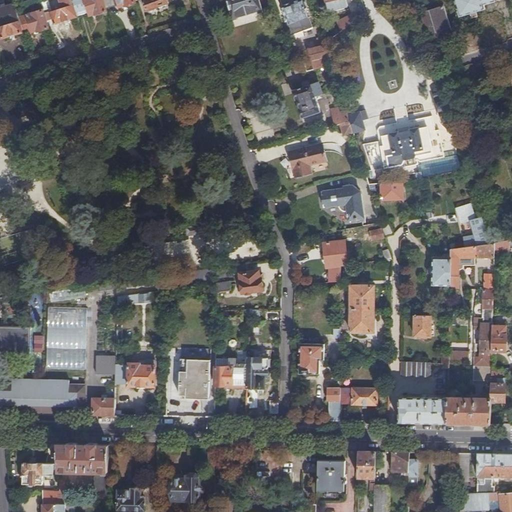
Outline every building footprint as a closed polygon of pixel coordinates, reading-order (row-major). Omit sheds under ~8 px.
[(71,0),(59,0),(62,8),(51,11),(55,23),(77,16),(71,0)] [(107,11),(105,8),(103,0),(71,0),(77,16),(89,13),(90,15),(95,13),(95,14),(107,11)] [(144,0),(148,10),(169,2),(167,0),(144,0)] [(227,0),(233,19),(262,10),(259,0),(227,0)] [(286,15),(292,34),(312,26),(305,7),(307,6),(305,1),(303,2),(302,0),(280,0),(285,15),(286,15)] [(366,12),(361,0),(359,0),(352,5),(355,12),(358,18),(366,12)] [(454,0),(458,12),(459,16),(485,8),(484,4),(495,1),(494,0),(454,0)] [(0,13),(16,9),(15,5),(0,9),(0,13)] [(444,5),(420,13),(428,39),(452,32),(447,16),(444,5)] [(16,9),(0,13),(0,38),(23,32),(18,17),(16,9)] [(43,9),(18,17),(23,32),(23,33),(32,31),(32,32),(37,31),(38,31),(48,28),(43,9)] [(337,21),(342,30),(358,18),(355,12),(337,21)] [(301,51),(303,62),(304,62),(330,56),(327,45),(301,51)] [(306,70),(332,64),(330,56),(304,62),(306,70)] [(449,121),(453,120),(439,74),(428,77),(436,100),(434,101),(437,112),(439,111),(442,121),(448,119),(449,121)] [(298,108),(301,118),(321,112),(316,96),(323,94),(319,81),(293,90),(296,99),(297,99),(299,108),(298,108)] [(256,105),(245,109),(252,133),(273,127),(270,118),(261,121),(256,105)] [(331,109),(335,125),(340,124),(350,121),(348,114),(345,105),(331,109)] [(350,121),(353,133),(366,129),(360,111),(348,114),(350,121)] [(343,136),(353,133),(350,121),(340,124),(343,136)] [(382,136),(382,137),(384,145),(381,146),(385,167),(396,165),(394,155),(402,153),(403,158),(406,159),(414,158),(416,155),(433,152),(427,126),(419,128),(419,126),(409,129),(410,130),(400,132),(399,131),(389,133),(389,134),(382,136)] [(290,151),(296,176),(313,172),(311,165),(327,161),(323,143),(290,151)] [(468,169),(442,174),(444,182),(470,177),(468,169)] [(403,182),(382,183),(382,199),(403,198),(403,182)] [(348,212),(349,221),(366,218),(362,194),(358,195),(357,188),(353,185),(344,187),(344,188),(322,192),(323,197),(321,198),(322,202),(324,204),(325,208),(340,206),(340,207),(341,209),(342,210),(344,211),(346,212),(348,212)] [(465,247),(477,245),(491,243),(482,216),(470,220),(475,235),(464,238),(465,247)] [(382,226),(385,236),(393,233),(390,221),(381,222),(381,223),(382,226)] [(200,225),(187,226),(188,233),(201,232),(200,225)] [(385,237),(383,228),(370,231),(372,240),(385,237)] [(329,267),(330,282),(341,281),(341,265),(348,264),(345,240),(327,243),(325,245),(327,265),(329,267)] [(506,244),(506,241),(495,243),(495,250),(505,250),(506,244)] [(477,257),(494,257),(495,250),(495,243),(491,243),(477,245),(477,257)] [(474,257),(477,257),(477,245),(465,247),(451,249),(451,256),(450,285),(451,288),(459,288),(460,270),(461,269),(461,267),(475,267),(474,257)] [(386,259),(392,259),(389,247),(383,249),(386,259)] [(433,284),(450,285),(451,256),(433,256),(433,267),(432,267),(432,273),(433,273),(433,284)] [(249,271),(247,263),(233,266),(234,274),(241,273),(241,275),(240,276),(241,280),(242,280),(244,292),(263,290),(261,279),(260,279),(259,271),(257,271),(257,270),(249,271)] [(234,274),(233,266),(233,265),(218,267),(220,283),(231,281),(235,281),(234,274)] [(220,283),(218,267),(156,276),(158,291),(164,291),(169,290),(218,283),(220,283)] [(484,289),(494,289),(494,273),(484,273),(483,289),(484,289)] [(132,285),(131,279),(109,282),(110,289),(132,285)] [(231,290),(231,281),(220,283),(218,283),(218,292),(231,290)] [(351,308),(374,308),(374,285),(351,285),(351,308)] [(86,298),(85,287),(50,292),(52,302),(86,298)] [(493,322),(493,314),(494,289),(484,289),(484,318),(475,318),(475,322),(489,322),(493,322)] [(164,291),(158,291),(151,292),(151,300),(139,300),(139,294),(119,297),(118,302),(118,303),(118,305),(138,302),(151,302),(164,301),(164,291)] [(117,353),(118,305),(118,303),(108,303),(107,352),(117,353)] [(48,367),(86,369),(87,309),(49,308),(48,367)] [(374,331),(374,308),(351,308),(351,331),(374,331)] [(242,312),(226,312),(226,321),(241,322),(242,312)] [(432,315),(415,314),(415,335),(432,336),(432,315)] [(493,328),(492,350),(506,350),(507,333),(506,333),(507,325),(493,325),(493,328)] [(0,349),(11,350),(11,352),(30,352),(30,328),(0,326),(0,349)] [(484,365),(492,366),(492,350),(493,328),(489,328),(481,327),(481,332),(476,332),(476,341),(481,341),(481,344),(481,350),(484,350),(487,350),(487,356),(484,355),(484,365)] [(35,335),(35,351),(43,352),(44,335),(35,335)] [(301,343),(300,373),(312,373),(320,373),(320,360),(324,360),(325,344),(301,343)] [(449,354),(449,359),(469,360),(469,351),(449,350),(449,354)] [(115,356),(100,357),(100,364),(116,362),(115,356)] [(269,358),(249,357),(249,359),(248,364),(248,387),(266,387),(266,378),(269,378),(269,358)] [(236,359),(217,358),(216,385),(226,386),(226,388),(248,388),(248,387),(248,364),(236,364),(236,359)] [(117,364),(116,384),(129,384),(129,385),(156,386),(156,362),(156,361),(147,360),(147,361),(146,366),(141,366),(141,364),(129,363),(129,364),(117,364)] [(180,375),(180,395),(210,396),(211,362),(198,362),(197,375),(180,375)] [(430,376),(430,362),(402,362),(402,375),(430,376)] [(474,380),(482,380),(482,366),(474,365),(474,380)] [(492,381),(492,370),(492,366),(484,365),(482,366),(482,380),(492,381)] [(504,383),(504,370),(492,370),(492,381),(492,386),(492,400),(505,400),(506,384),(504,383)] [(0,383),(0,412),(85,414),(86,385),(70,384),(70,379),(13,378),(13,383),(0,383)] [(168,379),(167,393),(176,393),(177,379),(168,379)] [(448,422),(491,423),(492,400),(492,386),(487,386),(486,393),(483,393),(482,397),(448,397),(448,422)] [(341,388),(341,404),(352,404),(378,405),(378,388),(353,387),(353,388),(341,388)] [(330,420),(341,420),(341,404),(341,388),(329,388),(328,401),(330,401),(330,420)] [(400,421),(448,422),(448,397),(422,397),(409,396),(400,396),(400,421)] [(94,398),(93,414),(116,414),(116,399),(94,398)] [(279,413),(279,400),(270,400),(270,413),(279,413)] [(109,445),(59,443),(59,469),(102,471),(102,475),(96,475),(94,476),(94,491),(103,491),(108,491),(109,445)] [(377,450),(360,450),(360,476),(376,477),(377,450)] [(410,451),(394,450),(393,470),(406,471),(406,483),(410,483),(410,459),(410,451)] [(461,452),(450,452),(450,467),(460,468),(461,452)] [(461,452),(460,468),(460,481),(470,481),(470,452),(461,452)] [(511,453),(480,453),(478,492),(493,491),(496,491),(496,485),(493,485),(494,475),(511,475),(511,453)] [(347,460),(319,459),(318,488),(346,489),(346,481),(348,481),(348,478),(346,478),(347,460)] [(410,459),(410,483),(410,485),(418,485),(418,459),(410,459)] [(53,463),(23,462),(23,482),(43,483),(43,477),(53,478),(53,463)] [(200,487),(201,475),(188,475),(188,479),(173,478),(173,499),(200,500),(200,487)] [(208,488),(209,476),(201,475),(200,487),(208,488)] [(391,511),(392,484),(376,484),(376,491),(375,511),(391,511)] [(157,511),(158,485),(142,485),(142,487),(140,487),(139,485),(135,485),(134,487),(132,487),(131,489),(119,489),(119,509),(146,509),(145,511),(157,511)] [(60,490),(42,489),(43,511),(65,511),(66,490),(60,490)] [(494,506),(459,508),(459,511),(465,511),(465,509),(490,507),(491,508),(502,508),(502,511),(511,511),(511,492),(502,493),(501,491),(496,491),(493,491),(494,506)] [(478,492),(460,492),(459,508),(494,506),(493,491),(478,492)]
